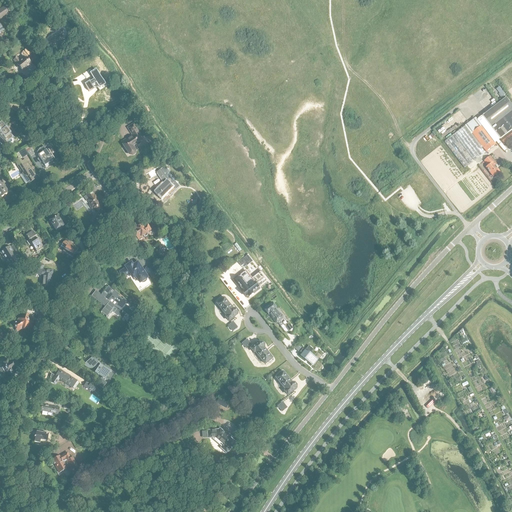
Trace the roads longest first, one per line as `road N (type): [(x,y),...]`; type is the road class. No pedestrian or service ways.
road 1 (unknown): [(511,232),(487,206),(459,227),(270,457)]
road 2 (track): [(457,214),(441,221),(335,349),(282,285)]
road 3 (secondary): [(264,511),(325,425),(417,323)]
road 4 (unclassified): [(330,389),(470,227)]
road 5 (residential): [(37,349),(115,212),(95,172)]
road 6 (residential): [(19,511),(11,447),(37,349)]
road 7 (unclassified): [(231,511),(330,389)]
road 8 (track): [(400,137),(390,111),(350,71),(343,0)]
road 9 (unclassified): [(458,107),(411,147),(457,214)]
road 10 (residential): [(95,172),(52,120),(0,103)]
